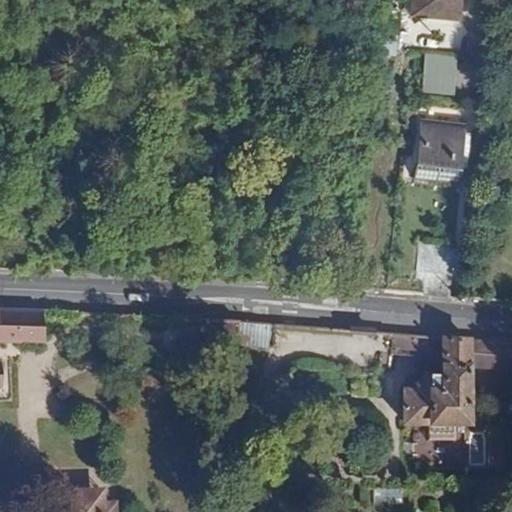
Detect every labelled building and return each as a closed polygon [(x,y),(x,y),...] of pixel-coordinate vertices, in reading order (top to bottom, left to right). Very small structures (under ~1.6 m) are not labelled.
[(412,0),(411,12),(458,16),(459,0),(412,0)] [(456,92),(457,53),(423,51),(421,91),(456,92)] [(428,112),(471,117),(473,110),(429,105),(428,112)] [(427,124),(470,130),(471,117),(428,112),(427,124)] [(423,153),(467,157),(470,130),(427,124),(423,153)] [(465,176),(467,157),(423,153),(421,171),(465,176)] [(425,297),(447,300),(450,272),(456,273),(459,246),(418,241),(412,290),(426,292),(425,297)] [(39,309),(0,309),(0,341),(15,341),(15,333),(39,333),(39,309)] [(235,360),(235,343),(236,320),(201,318),(199,359),(235,360)] [(270,346),(272,323),(236,320),(235,343),(270,346)] [(438,356),(439,335),(388,331),(387,353),(438,356)] [(39,341),(39,333),(15,333),(15,341),(39,341)] [(464,366),(465,336),(439,335),(438,356),(437,374),(426,373),(423,373),(414,383),(414,393),(406,392),(402,392),(403,423),(428,423),(449,423),(464,424),(464,400),(472,400),(472,384),(464,384),(464,366)] [(511,368),(511,342),(465,336),(464,366),(511,368)] [(423,373),(426,373),(426,370),(421,367),(407,383),(406,392),(414,393),(414,383),(423,373)] [(448,433),(449,423),(428,423),(427,433),(448,433)] [(43,497),(43,507),(98,505),(97,495),(43,497)]
